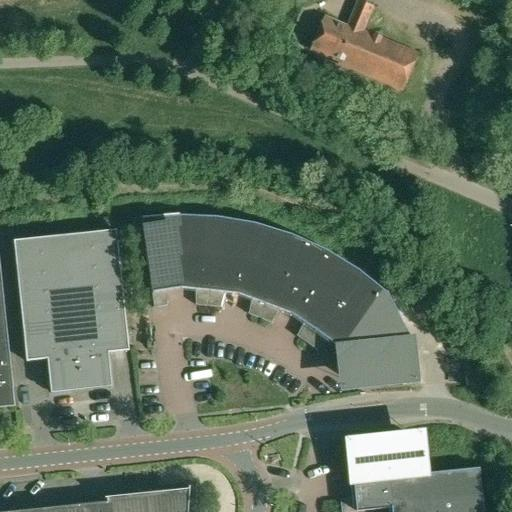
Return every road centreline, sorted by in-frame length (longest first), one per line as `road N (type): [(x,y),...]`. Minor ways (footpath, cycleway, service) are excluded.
road 1 (unclassified): [(238,438),(0,463)]
road 2 (unclassified): [(455,409),(416,395),(383,397),(317,408),(298,421)]
road 3 (unclassified): [(298,421),(340,427),(455,409)]
road 4 (unclassified): [(298,421),(455,409)]
